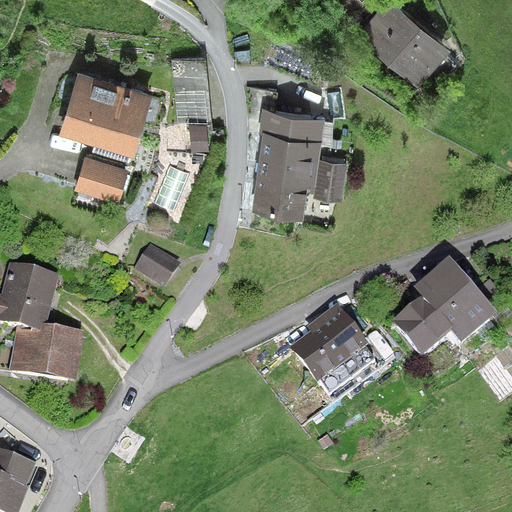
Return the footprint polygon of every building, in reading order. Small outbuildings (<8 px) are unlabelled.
[(288,38),(316,2),(312,0),(260,0),(253,11),(288,38)] [(417,79),(440,50),(402,19),(404,17),(388,4),(362,35),(417,79)] [(208,124),(201,59),(170,62),(176,127),(208,124)] [(127,159),(129,151),(130,151),(146,97),(77,76),(61,130),(62,131),(64,125),(96,134),(92,148),(127,159)] [(311,118),(268,112),(254,207),(298,213),(311,118)] [(84,160),(75,187),(115,199),(123,172),(84,160)] [(337,200),(342,165),(320,162),(315,197),(337,200)] [(136,272),(160,287),(174,267),(150,251),(136,272)] [(72,338),(41,333),(54,282),(10,271),(2,302),(0,301),(0,325),(18,330),(9,374),(65,383),(72,338)] [(420,360),(447,338),(456,349),(487,323),(452,281),(394,329),(420,360)] [(294,352),(317,385),(353,359),(358,366),(367,359),(338,319),(294,352)] [(0,511),(13,511),(30,469),(0,456),(0,511)]
